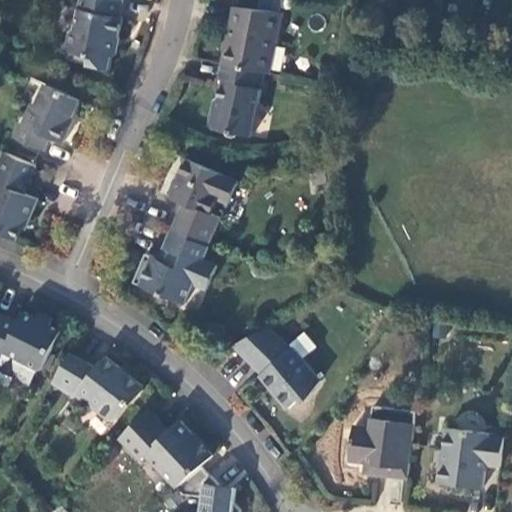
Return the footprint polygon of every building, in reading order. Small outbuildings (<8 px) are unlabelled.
[(81,0),(76,28),(71,32),(66,52),(90,57),(89,66),(110,70),(113,58),(118,55),(120,45),(118,43),(123,18),(121,17),(125,0),(121,0),(81,0)] [(260,0),(259,10),(283,13),(284,0),(260,0)] [(266,74),(268,74),(275,44),(276,44),(283,13),(259,10),(234,7),(231,27),(235,28),(232,41),(228,42),(223,64),(227,65),(266,74)] [(252,137),(266,74),(227,65),(220,95),(215,98),(210,124),(213,129),(252,137)] [(80,101),(45,85),(36,105),(33,103),(23,123),(21,123),(15,137),(44,151),(50,137),(63,143),(71,126),(68,126),(80,101)] [(0,232),(18,240),(28,218),(31,220),(40,200),(26,194),(37,166),(4,152),(0,161),(0,232)] [(231,202),(241,179),(188,157),(172,195),(186,201),(174,228),(211,244),(223,215),(214,211),(220,197),(231,202)] [(211,244),(174,228),(162,257),(148,251),(136,280),(186,301),(195,281),(209,287),(219,264),(205,257),(211,244)] [(37,319),(24,313),(19,323),(6,317),(0,328),(0,353),(5,356),(0,366),(0,370),(32,385),(38,373),(44,369),(45,368),(49,359),(62,331),(51,325),(53,322),(39,316),(37,319)] [(53,320),(40,313),(39,316),(53,322),(53,320)] [(270,326),(235,345),(257,367),(264,363),(268,367),(262,373),(276,388),(276,391),(289,407),(305,394),(309,398),(322,379),(294,346),(292,347),(270,326)] [(71,353),(53,383),(76,397),(78,395),(111,421),(118,420),(132,402),(134,403),(144,391),(143,386),(130,375),(128,377),(120,370),(121,368),(106,357),(97,369),(71,353)] [(48,370),(53,361),(49,359),(45,368),(48,370)] [(264,363),(257,367),(262,373),(268,367),(264,363)] [(130,375),(121,368),(120,370),(128,377),(130,375)] [(172,429),(150,408),(120,438),(141,461),(147,455),(178,487),(202,466),(214,456),(180,421),(172,429)] [(409,478),(417,416),(395,413),(388,418),(372,416),(371,426),(354,424),(350,460),(366,462),(374,463),(373,473),(409,478)] [(501,466),(505,435),(490,434),(490,432),(448,426),(445,450),(443,461),(441,461),(439,481),(484,487),(486,464),(501,466)] [(366,462),(365,471),(373,473),(374,463),(366,462)] [(202,466),(178,487),(184,495),(203,497),(201,511),(241,511),(242,510),(236,504),(238,487),(219,485),(202,466)]
